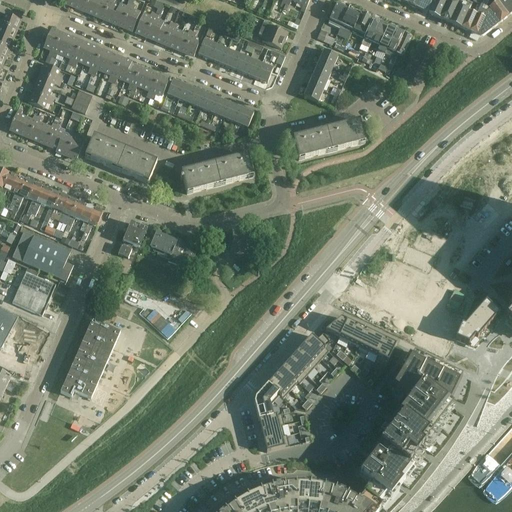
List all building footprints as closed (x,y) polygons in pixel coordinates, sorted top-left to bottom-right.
[(66,0),(64,5),(74,9),(77,0),(66,0)] [(77,0),(74,9),(84,13),(89,0),(77,0)] [(94,17),(100,0),(89,0),(84,13),(94,17)] [(106,0),(106,2),(101,0),(100,0),(94,17),(103,21),(111,0),(106,0)] [(115,1),(114,0),(111,0),(103,21),(113,25),(121,6),(119,5),(119,7),(114,5),(115,1)] [(121,6),(113,25),(123,28),(132,5),(134,1),(132,0),(129,0),(129,1),(126,8),(121,6)] [(298,0),(287,0),(285,6),(283,9),(283,11),(287,12),(289,7),(291,3),(296,5),(298,0)] [(304,14),(310,0),(298,0),(296,5),(302,7),(300,12),(304,14)] [(416,9),(419,0),(407,0),(405,5),(416,9)] [(427,14),(433,0),(419,0),(416,9),(427,14)] [(434,0),(428,15),(439,20),(447,0),(434,0)] [(450,25),(459,5),(448,0),(447,0),(439,20),(450,25)] [(461,0),(450,25),(461,30),(469,13),(468,13),(472,5),(461,0)] [(469,13),(461,30),(469,33),(481,7),(483,0),(478,0),(477,5),(472,15),(470,14),(469,13)] [(489,9),(500,24),(511,14),(511,3),(503,0),(494,0),(497,3),(489,9)] [(152,1),(150,5),(149,7),(158,11),(160,4),(152,1)] [(329,22),(330,22),(328,25),(339,30),(349,9),(337,4),(329,22)] [(133,33),(140,14),(134,11),(136,7),(133,5),(132,5),(123,28),(133,33)] [(481,7),(469,33),(481,38),(500,24),(489,9),(487,10),(483,8),(481,7)] [(360,15),(349,9),(341,27),(339,30),(340,30),(351,35),(353,32),(360,15)] [(143,15),(135,34),(145,38),(155,14),(151,13),(149,18),(143,15)] [(155,42),(163,23),(157,21),(159,16),(155,14),(145,38),(155,42)] [(21,22),(5,15),(2,21),(0,20),(0,24),(17,32),(21,22)] [(363,41),(365,37),(373,21),(363,16),(361,19),(359,18),(361,15),(360,15),(353,32),(351,35),(363,41)] [(189,16),(186,22),(193,25),(195,19),(189,16)] [(296,31),(300,22),(296,20),(294,25),(292,24),(290,28),(296,31)] [(371,44),(381,24),(373,21),(365,37),(363,41),(362,44),(361,46),(369,50),(371,44)] [(165,46),(173,25),(170,23),(168,28),(163,26),(164,24),(163,23),(155,42),(165,46)] [(17,32),(0,24),(0,35),(13,41),(17,32)] [(388,28),(381,24),(371,44),(374,46),(372,50),(375,51),(377,52),(388,28)] [(174,50),(181,33),(176,31),(178,26),(173,25),(165,46),(174,50)] [(288,35),(263,25),(258,36),(263,38),(261,43),(281,51),(288,35)] [(386,52),(396,31),(388,28),(377,52),(381,54),(385,55),(386,52)] [(184,54),(193,33),(189,31),(187,36),(181,33),(174,50),(184,54)] [(317,40),(332,47),(335,40),(326,37),(327,34),(321,31),(317,40)] [(391,60),(404,35),(396,31),(386,52),(385,55),(387,56),(387,58),(391,60)] [(51,32),(43,50),(49,53),(47,58),(45,64),(49,66),(61,36),(51,32)] [(194,58),(201,41),(195,39),(197,34),(193,33),(184,54),(194,58)] [(13,41),(0,35),(0,46),(10,51),(13,41)] [(412,38),(404,35),(391,60),(387,69),(384,74),(388,76),(398,56),(403,58),(412,38)] [(57,56),(63,59),(71,40),(61,36),(49,66),(53,67),(57,56)] [(71,40),(63,59),(69,61),(67,66),(71,68),(80,44),(71,40)] [(204,42),(198,56),(209,61),(215,47),(204,42)] [(429,48),(418,42),(415,48),(426,53),(429,48)] [(80,44),(71,68),(75,69),(77,65),(83,67),(90,48),(80,44)] [(336,44),(334,48),(334,50),(343,54),(345,48),(336,44)] [(10,51),(0,46),(0,58),(6,60),(10,51)] [(215,47),(209,61),(221,66),(227,51),(215,47)] [(90,48),(83,67),(89,70),(87,74),(90,76),(100,52),(90,48)] [(413,54),(424,59),(426,53),(415,48),(413,54)] [(227,51),(221,66),(232,71),(238,56),(227,51)] [(351,51),(349,56),(348,57),(354,60),(357,55),(357,54),(351,51)] [(100,52),(90,76),(95,78),(97,73),(102,75),(110,56),(100,52)] [(318,64),(333,70),(338,59),(324,52),(318,64)] [(279,56),(272,53),(270,57),(277,60),(275,65),(281,68),(285,58),(279,56)] [(410,59),(421,64),(424,59),(413,54),(410,59)] [(362,63),(365,59),(362,58),(357,55),(354,60),(358,61),(362,63)] [(365,59),(362,63),(362,64),(369,67),(372,62),(370,61),(369,61),(371,57),(366,55),(365,59)] [(110,56),(102,75),(109,78),(107,83),(110,84),(120,60),(110,56)] [(238,56),(232,71),(244,75),(250,61),(238,56)] [(408,64),(419,69),(421,64),(410,59),(408,64)] [(120,60),(110,84),(115,86),(117,81),(122,83),(130,64),(120,60)] [(250,61),(244,75),(255,80),(261,66),(250,61)] [(369,67),(370,67),(371,68),(377,71),(378,71),(380,66),(380,65),(372,61),(372,62),(369,67)] [(130,64),(122,83),(129,86),(127,91),(130,92),(139,71),(131,67),(131,65),(130,64)] [(313,75),(328,82),(333,70),(318,64),(313,75)] [(405,70),(416,75),(419,69),(408,64),(405,70)] [(60,73),(44,66),(40,76),(61,84),(62,81),(58,79),(60,73)] [(261,66),(255,80),(267,85),(273,70),(261,66)] [(398,70),(393,79),(400,82),(400,80),(403,75),(404,73),(398,70)] [(403,75),(414,80),(416,75),(405,70),(404,73),(403,75)] [(139,71),(130,92),(131,93),(135,94),(137,89),(142,91),(149,75),(139,71)] [(149,75),(142,91),(148,94),(146,99),(150,100),(158,79),(149,75)] [(308,87),(323,93),(328,82),(313,75),(308,87)] [(414,80),(403,75),(400,80),(411,86),(414,80)] [(61,84),(40,76),(36,85),(52,92),(55,86),(59,88),(61,84)] [(162,100),(169,83),(158,79),(150,100),(154,102),(156,97),(162,100)] [(172,82),(166,97),(178,102),(184,87),(172,82)] [(52,92),(36,85),(32,95),(53,103),(55,100),(50,98),(52,92)] [(190,106),(196,92),(184,87),(178,102),(190,106)] [(323,93),(308,87),(303,98),(318,105),(323,93)] [(71,110),(85,116),(92,98),(79,92),(77,96),(75,101),(71,110)] [(201,111),(207,96),(196,92),(190,106),(201,111)] [(28,104),(44,111),(47,105),(52,107),(53,103),(32,95),(28,104)] [(213,116),(219,101),(207,96),(201,111),(213,116)] [(121,97),(118,105),(125,108),(128,100),(121,97)] [(73,101),(67,99),(64,105),(71,108),(73,101)] [(224,121),(230,106),(219,101),(213,116),(224,121)] [(236,125),(242,111),(230,106),(224,121),(236,125)] [(18,110),(9,131),(19,135),(26,118),(21,116),(23,111),(18,110)] [(242,111),(236,125),(247,130),(253,115),(242,111)] [(26,118),(19,135),(29,139),(37,118),(34,116),(32,121),(26,118)] [(37,118),(29,139),(38,143),(45,126),(40,124),(42,119),(37,118)] [(326,131),(332,153),(365,145),(359,123),(326,131)] [(48,147),(57,125),(53,124),(51,129),(45,126),(38,143),(48,147)] [(57,153),(65,134),(58,132),(60,127),(57,126),(57,125),(48,147),(56,150),(56,153),(57,153)] [(332,153),(326,131),(293,140),(298,162),(332,153)] [(65,134),(57,153),(67,157),(76,133),(72,132),(70,136),(65,134)] [(84,145),(84,142),(78,140),(80,135),(76,133),(67,157),(77,161),(84,145)] [(511,139),(509,136),(501,142),(511,156),(511,139)] [(116,172),(125,151),(93,138),(84,159),(116,172)] [(511,156),(501,142),(493,148),(505,163),(511,157),(511,156)] [(493,148),(485,154),(496,170),(505,163),(493,148)] [(148,185),(157,164),(125,151),(116,172),(148,185)] [(485,154),(476,161),(487,176),(496,170),(485,154)] [(214,165),(220,187),(253,179),(247,157),(214,165)] [(220,187),(214,165),(181,174),(186,196),(220,187)] [(466,168),(458,177),(473,190),(480,181),(466,168)] [(0,193),(8,174),(0,170),(0,193)] [(11,194),(18,178),(8,174),(0,193),(0,199),(3,201),(6,192),(11,194)] [(458,177),(451,184),(466,197),(473,190),(458,177)] [(26,181),(18,178),(11,194),(15,196),(8,212),(5,219),(10,220),(26,181)] [(10,220),(13,221),(16,213),(17,213),(19,209),(21,204),(23,199),(28,201),(34,185),(26,181),(10,220)] [(451,184),(444,192),(459,205),(466,197),(451,184)] [(32,203),(27,215),(31,216),(43,188),(34,185),(28,201),(32,203)] [(31,216),(32,217),(35,218),(40,206),(45,208),(52,192),(44,189),(43,188),(31,216)] [(45,208),(46,208),(49,210),(44,222),(43,224),(40,231),(42,232),(44,233),(47,227),(50,220),(60,196),(52,192),(45,208)] [(444,192),(438,199),(452,213),(459,205),(444,192)] [(50,220),(54,221),(55,219),(59,221),(68,199),(60,196),(50,220)] [(68,199),(59,221),(64,223),(63,225),(67,227),(77,203),(68,199)] [(438,199),(431,207),(445,220),(452,213),(438,199)] [(75,220),(80,223),(87,207),(78,203),(77,203),(67,227),(65,232),(69,233),(75,220)] [(94,210),(87,207),(80,223),(83,224),(80,232),(84,234),(94,210)] [(431,207),(424,215),(438,228),(445,220),(431,207)] [(96,230),(97,229),(103,214),(95,210),(94,210),(84,234),(82,240),(86,241),(88,236),(90,232),(92,228),(96,230)] [(424,215),(416,223),(431,236),(438,228),(424,215)] [(24,216),(21,223),(27,226),(30,219),(26,217),(24,216)] [(32,221),(29,227),(35,229),(38,223),(32,221)] [(121,247),(118,256),(128,260),(131,251),(130,251),(132,247),(139,250),(147,231),(131,225),(123,243),(124,244),(122,248),(121,247)] [(16,238),(17,236),(20,228),(15,226),(12,233),(13,234),(12,236),(16,238)] [(47,227),(44,233),(44,234),(52,238),(55,231),(47,227)] [(408,233),(403,243),(421,251),(426,241),(408,233)] [(23,234),(12,259),(67,283),(73,268),(65,265),(70,254),(23,234)] [(191,250),(175,243),(156,235),(150,249),(154,251),(153,252),(158,254),(157,256),(169,261),(168,263),(189,272),(196,254),(190,251),(191,250)] [(12,246),(16,238),(12,236),(10,236),(8,240),(6,244),(12,246)] [(61,242),(60,244),(68,247),(70,242),(62,239),(61,242)] [(403,243),(399,253),(417,261),(421,251),(403,243)] [(3,246),(0,251),(7,254),(9,249),(3,246)] [(399,253),(395,262),(406,267),(413,270),(417,261),(399,253)] [(395,262),(384,289),(393,293),(394,294),(406,267),(395,262)] [(38,275),(27,270),(25,274),(36,279),(38,275)] [(49,303),(56,287),(25,274),(15,297),(12,305),(27,311),(42,318),(48,305),(49,303)] [(393,293),(385,311),(395,315),(403,297),(394,294),(393,293)] [(403,297),(395,315),(405,319),(413,302),(403,297)] [(413,302),(405,319),(415,324),(423,306),(413,302)] [(485,304),(478,313),(491,325),(492,324),(498,317),(499,316),(485,304)] [(423,306),(415,324),(425,328),(433,310),(423,306)] [(0,310),(0,351),(12,329),(15,331),(10,340),(20,345),(18,349),(24,352),(26,348),(37,354),(48,334),(18,318),(17,320),(0,310)] [(433,310),(425,328),(435,332),(443,314),(433,310)] [(478,313),(471,321),(484,333),(485,332),(491,325),(478,313)] [(443,314),(435,332),(445,337),(453,319),(443,314)] [(453,319),(445,337),(455,341),(461,327),(463,323),(453,319)] [(325,333),(323,335),(328,341),(330,336),(338,340),(347,323),(340,320),(338,326),(335,325),(325,333)] [(92,321),(60,394),(71,399),(74,394),(90,401),(120,334),(92,321)] [(464,328),(462,328),(477,341),(478,340),(484,333),(471,321),(464,328)] [(338,340),(336,345),(346,350),(348,344),(356,328),(356,327),(355,328),(351,327),(352,325),(347,323),(338,340)] [(461,327),(455,341),(468,347),(475,339),(477,341),(462,328),(461,327)] [(356,328),(348,344),(358,349),(366,332),(356,328)] [(366,332),(358,349),(368,354),(376,337),(366,332)] [(321,336),(317,340),(323,346),(324,345),(327,343),(321,336)] [(368,354),(365,360),(374,365),(375,363),(386,342),(376,337),(368,354)] [(311,338),(303,346),(321,362),(328,353),(320,346),(311,338)] [(386,342),(375,363),(386,368),(390,358),(396,347),(386,342)] [(303,346),(296,354),(314,370),(321,362),(303,346)] [(296,354),(289,362),(307,378),(314,370),(296,354)] [(414,354),(393,388),(410,401),(399,416),(402,418),(403,417),(429,438),(452,408),(449,405),(462,378),(445,370),(442,375),(433,370),(435,365),(414,354)] [(289,362),(282,370),(299,386),(307,378),(289,362)] [(282,370),(274,378),(290,393),(297,385),(299,386),(282,370)] [(0,400),(10,381),(0,375),(0,400)] [(274,378),(267,386),(283,400),(290,393),(274,378)] [(255,400),(254,405),(258,422),(281,417),(281,416),(274,418),(273,414),(271,407),(278,399),(279,398),(283,401),(283,400),(267,386),(255,400)] [(281,417),(258,422),(261,433),(284,427),(281,417)] [(381,449),(359,477),(370,485),(363,495),(364,496),(378,507),(385,497),(390,501),(391,500),(388,497),(394,489),(397,491),(399,489),(396,487),(403,479),(410,469),(409,468),(411,465),(412,464),(412,465),(413,464),(412,464),(415,460),(416,460),(416,459),(419,455),(420,454),(419,454),(420,454),(417,452),(420,448),(422,450),(423,450),(424,450),(423,449),(426,445),(427,446),(427,445),(430,441),(431,440),(429,438),(403,417),(402,418),(402,419),(399,423),(398,423),(398,424),(395,427),(394,428),(395,428),(392,432),(391,432),(391,433),(384,442),(384,441),(383,442),(384,443),(381,446),(380,446),(379,447),(381,449)] [(284,427),(261,433),(264,443),(286,438),(286,437),(284,438),(282,428),(284,428),(284,427)] [(286,438),(264,443),(266,454),(289,449),(286,438)] [(358,504),(357,503),(349,499),(342,496),(334,493),(326,491),(317,489),(309,488),(304,488),(299,488),(294,488),(289,488),(285,489),(280,489),(273,491),(265,493),(258,495),(252,498),(245,501),(239,504),(235,507),(231,509),(227,511),(379,511),(381,510),(378,507),(364,496),(363,497),(364,498),(358,504)]
